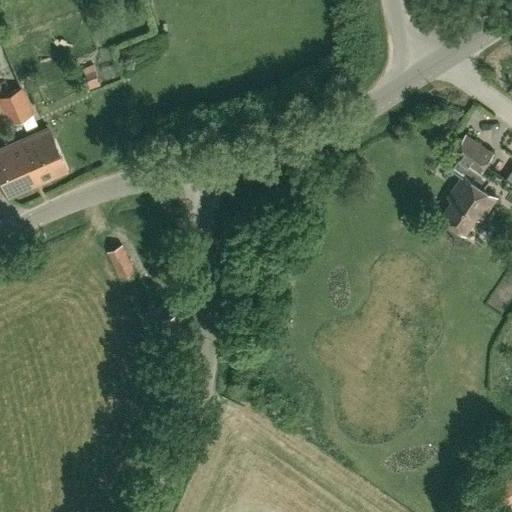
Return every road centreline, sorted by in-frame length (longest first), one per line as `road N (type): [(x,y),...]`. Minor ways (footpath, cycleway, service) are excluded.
road 1 (unclassified): [(152,511),(207,383),(196,174)]
road 2 (residential): [(196,174),(285,153),(424,72)]
road 3 (residential): [(28,223),(107,188),(196,174)]
